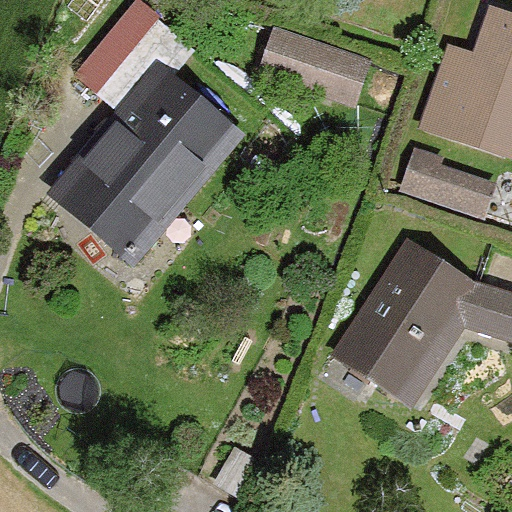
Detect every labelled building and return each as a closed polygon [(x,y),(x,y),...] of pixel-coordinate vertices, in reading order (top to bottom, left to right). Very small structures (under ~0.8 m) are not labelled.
[(450,46),(423,130),(510,158),(511,150),(511,11),(491,5),(475,54),(450,46)] [(258,85),(351,118),(370,66),(276,32),(258,85)] [(161,66),(46,195),(127,267),(242,138),(161,66)] [(419,152),(405,195),(486,220),(500,177),(419,152)] [(415,243),(331,357),(391,410),(457,332),(511,348),(511,299),(476,291),(415,243)]
